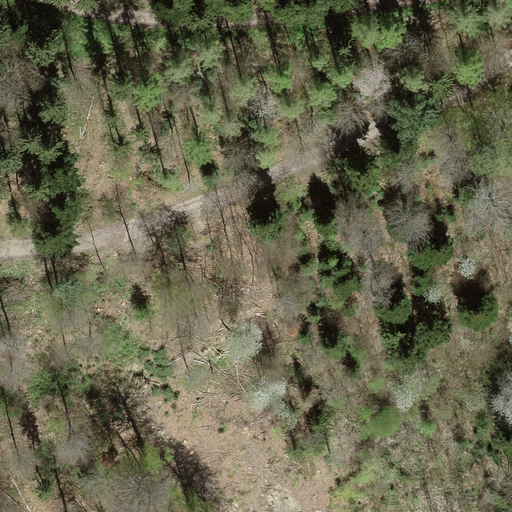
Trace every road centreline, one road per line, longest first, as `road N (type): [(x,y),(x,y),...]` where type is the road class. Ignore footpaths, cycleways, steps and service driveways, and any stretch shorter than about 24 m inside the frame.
road 1 (track): [(511,57),(236,195),(140,233),(0,249)]
road 2 (track): [(381,0),(184,22),(40,0)]
